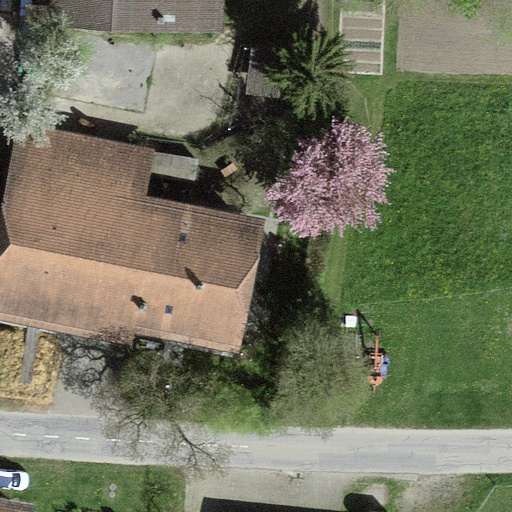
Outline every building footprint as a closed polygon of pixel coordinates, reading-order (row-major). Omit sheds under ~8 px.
[(212,0),(65,0),(65,14),(212,22),(212,0)] [(58,38),(56,103),(154,107),(155,83),(94,80),(95,40),(58,38)] [(285,91),(283,49),(245,50),(246,92),(285,91)] [(104,302),(125,202),(136,149),(32,128),(1,281),(104,302)] [(125,202),(104,302),(226,327),(247,226),(125,202)]
